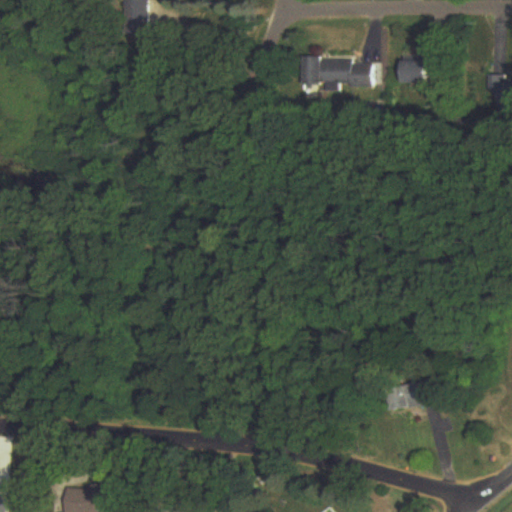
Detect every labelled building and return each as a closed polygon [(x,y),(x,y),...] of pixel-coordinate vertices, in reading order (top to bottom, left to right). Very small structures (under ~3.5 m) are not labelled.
[(152,0),(142,0),(128,0),(128,39),(151,39),(152,0)] [(309,86),(330,87),(330,92),(364,92),(364,59),(309,59),(309,86)] [(409,84),(441,84),(441,63),(409,63),(409,84)] [(494,94),(505,95),(504,113),(511,113),(511,78),(494,78),(494,94)] [(438,382),(391,389),(395,413),(441,406),(438,382)] [(124,511),(125,489),(72,488),(71,511),(124,511)]
